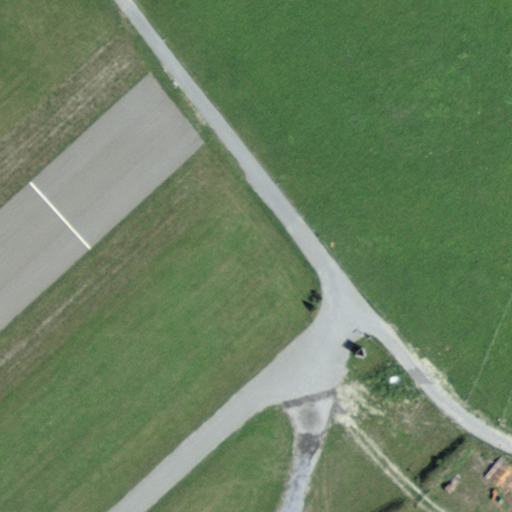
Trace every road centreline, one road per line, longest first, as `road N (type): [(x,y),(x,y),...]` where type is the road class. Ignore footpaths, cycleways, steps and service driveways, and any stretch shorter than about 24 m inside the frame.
road 1 (residential): [(351,303),(123,0)]
road 2 (track): [(125,511),(351,303)]
road 3 (track): [(351,303),(469,421),(511,446)]
